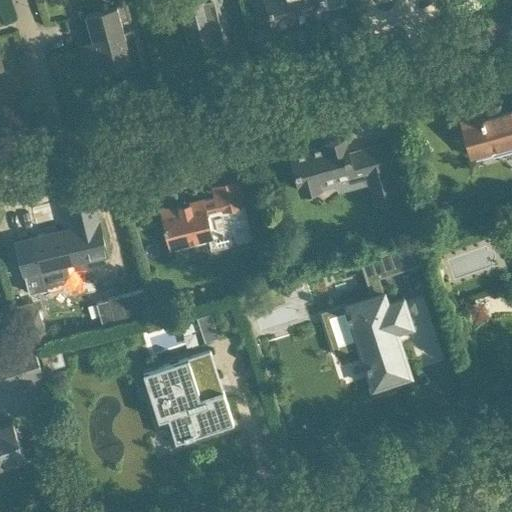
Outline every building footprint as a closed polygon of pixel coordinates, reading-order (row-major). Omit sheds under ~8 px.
[(201,0),(181,5),(187,30),(192,49),(225,41),(215,0),(201,0)] [(265,0),(273,28),(327,13),(326,9),(323,0),(265,0)] [(85,15),(92,40),(80,44),(88,75),(98,72),(126,65),(128,71),(142,67),(132,29),(123,31),(121,22),(131,20),(127,4),(85,15)] [(481,113),(461,119),(472,154),(511,143),(511,111),(483,120),(481,113)] [(291,155),(301,192),(319,187),(320,190),(338,184),(336,178),(368,169),(364,154),(349,158),(344,138),(324,143),(325,146),(291,155)] [(399,180),(395,166),(367,174),(371,188),(399,180)] [(170,245),(218,233),(219,235),(223,234),(223,232),(233,230),(236,244),(253,240),(238,180),(212,187),(215,198),(203,201),(202,200),(188,204),(188,202),(179,204),(180,206),(162,210),(165,224),(164,225),(165,229),(166,229),(170,245)] [(22,240),(17,247),(22,266),(24,274),(28,292),(47,288),(43,270),(107,254),(102,235),(101,235),(98,222),(100,222),(99,221),(98,221),(92,198),(66,205),(72,228),(30,238),(30,239),(22,240)] [(450,199),(433,205),(438,223),(456,217),(450,199)] [(362,298),(346,304),(347,306),(348,310),(347,311),(349,318),(351,317),(359,342),(365,362),(373,386),(389,381),(390,381),(404,377),(403,374),(407,373),(402,356),(403,356),(400,349),(394,331),(396,330),(407,326),(406,326),(411,324),(407,313),(408,312),(403,296),(387,301),(379,277),(422,263),(413,238),(358,256),(371,295),(362,298)] [(277,284),(243,294),(249,311),(257,309),(258,311),(283,303),(277,284)] [(24,313),(36,347),(49,343),(37,309),(24,313)] [(41,354),(46,370),(64,364),(59,348),(41,354)] [(0,360),(0,382),(2,389),(43,375),(34,349),(0,360)] [(210,350),(143,371),(159,419),(168,416),(176,439),(233,421),(210,350)] [(0,466),(25,459),(13,421),(0,425),(0,466)]
